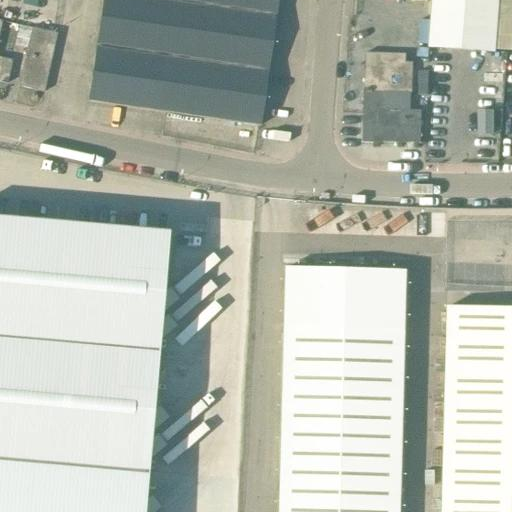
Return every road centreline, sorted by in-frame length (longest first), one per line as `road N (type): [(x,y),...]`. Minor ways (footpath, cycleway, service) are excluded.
road 1 (unknown): [(236,172),(227,511)]
road 2 (unclassified): [(317,179),(236,172),(0,124)]
road 3 (unclassified): [(511,185),(317,179)]
road 4 (unclassified): [(317,179),(332,0)]
